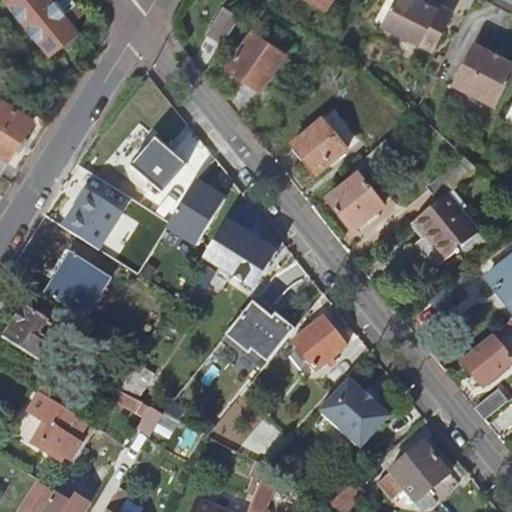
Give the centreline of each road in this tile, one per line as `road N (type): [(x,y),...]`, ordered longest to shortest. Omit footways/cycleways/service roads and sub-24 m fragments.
road 1 (residential): [(511,489),(137,26)]
road 2 (residential): [(137,26),(0,239)]
